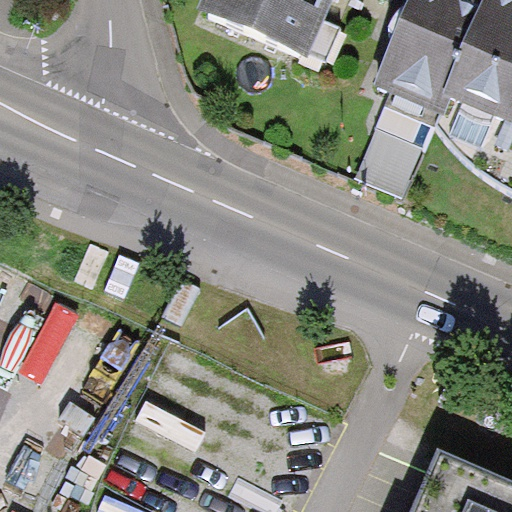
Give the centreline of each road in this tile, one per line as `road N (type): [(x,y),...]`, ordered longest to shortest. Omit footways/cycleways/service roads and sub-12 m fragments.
road 1 (secondary): [(511,329),(87,146)]
road 2 (residential): [(87,146),(112,66),(108,0)]
